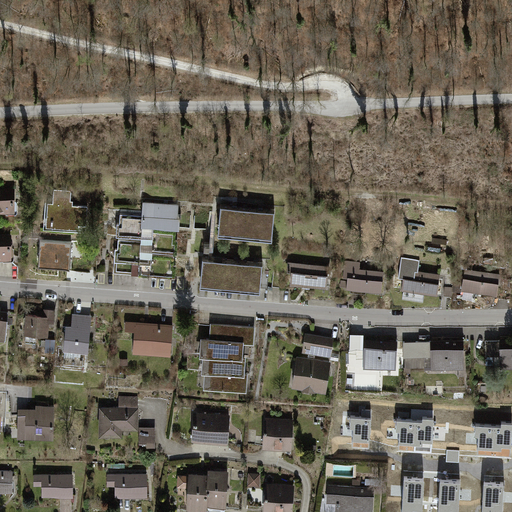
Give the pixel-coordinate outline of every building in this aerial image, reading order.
[(10,192),(0,191),(0,219),(8,220),(10,192)] [(51,205),(40,204),(38,229),(80,232),(82,206),(69,206),(70,192),(51,191),(51,205)] [(173,203),(135,200),(134,217),(110,216),(108,235),(132,237),(131,243),(108,241),(106,269),(168,274),(169,259),(145,257),(145,251),(171,253),(172,235),(147,233),(148,228),(171,230),(173,203)] [(209,208),(207,232),(260,236),(262,212),(209,208)] [(418,261),(399,257),(396,278),(399,279),(397,289),(433,296),(437,274),(416,270),(418,261)] [(250,264),(192,259),(190,284),(248,289),(250,264)] [(324,266),(284,261),(282,285),(322,289),(324,266)] [(360,263),(343,261),(340,289),(379,294),(381,273),(359,270),(360,263)] [(496,275),(460,269),(457,290),(492,297),(496,275)] [(39,316),(22,314),(19,334),(44,337),(45,323),(52,324),(54,309),(40,307),(39,316)] [(87,318),(64,314),(58,352),(81,356),(87,318)] [(249,328),(206,322),(203,339),(195,339),(192,358),(197,359),(195,372),(200,373),(198,387),(240,393),(249,328)] [(166,355),(168,325),(121,323),(120,334),(128,335),(127,353),(166,355)] [(332,339),(304,334),(300,352),(328,357),(332,339)] [(394,370),(395,340),(362,339),(360,368),(394,370)] [(462,340),(428,339),(427,367),(460,369),(462,340)] [(511,341),(497,341),(496,368),(511,368),(511,341)] [(327,360),(294,354),(288,386),(321,392),(327,360)] [(119,407),(97,407),(97,439),(133,439),(133,445),(150,445),(150,427),(138,427),(137,396),(119,396),(119,407)] [(32,410),(12,409),(11,439),(49,440),(50,408),(32,407),(32,410)] [(191,413),(190,443),(227,444),(228,414),(191,413)] [(260,417),(258,447),(288,450),(291,419),(260,417)] [(11,471),(0,470),(0,491),(11,492),(11,471)] [(183,477),(175,477),(175,489),(181,489),(180,510),(200,511),(200,505),(221,506),(222,471),(203,470),(203,475),(184,475),(183,477)] [(251,471),(250,484),(261,485),(262,472),(251,471)] [(70,498),(70,475),(32,474),(31,497),(70,498)] [(105,487),(110,487),(110,498),(144,498),(144,474),(105,474),(105,487)] [(287,511),(290,485),(262,482),(259,511),(287,511)] [(368,511),(371,490),(326,485),(322,511),(368,511)]
